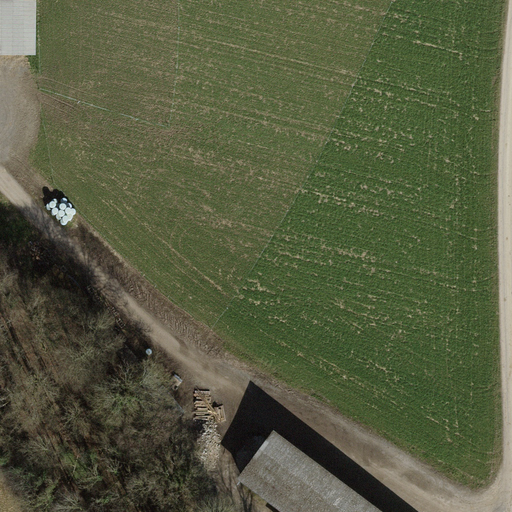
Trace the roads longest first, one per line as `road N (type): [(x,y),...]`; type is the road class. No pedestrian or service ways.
road 1 (track): [(443,511),(146,331),(0,179)]
road 2 (track): [(511,69),(511,511)]
